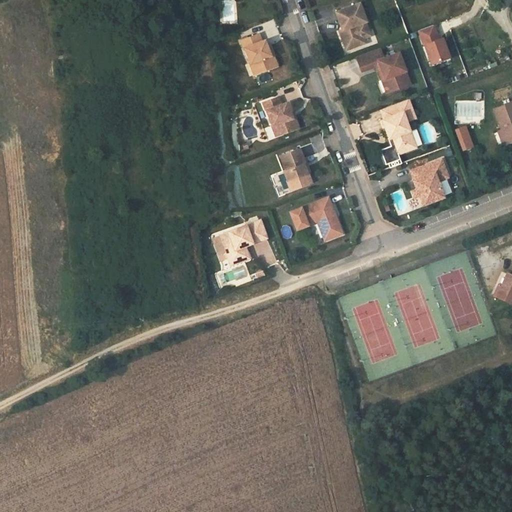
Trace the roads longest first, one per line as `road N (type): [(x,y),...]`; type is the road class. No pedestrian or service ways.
road 1 (track): [(278,291),(111,351),(0,406)]
road 2 (residential): [(380,252),(291,0)]
road 3 (residential): [(511,198),(380,252)]
